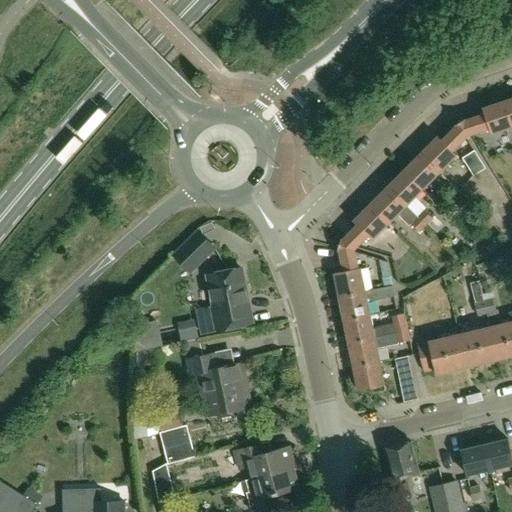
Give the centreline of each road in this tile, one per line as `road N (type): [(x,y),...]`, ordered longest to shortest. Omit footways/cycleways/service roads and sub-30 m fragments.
road 1 (residential): [(281,239),(420,95),(511,56)]
road 2 (primary): [(0,221),(196,0)]
road 3 (primary): [(0,362),(194,187)]
road 4 (residential): [(333,444),(281,239)]
road 5 (tertiary): [(253,127),(388,0)]
road 6 (residential): [(333,444),(511,401)]
road 7 (tertiary): [(193,128),(66,0)]
